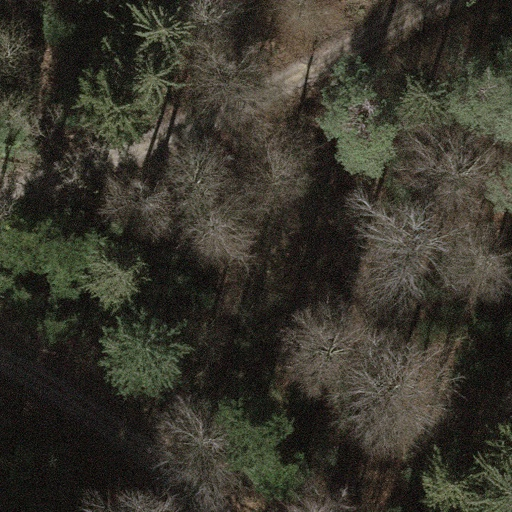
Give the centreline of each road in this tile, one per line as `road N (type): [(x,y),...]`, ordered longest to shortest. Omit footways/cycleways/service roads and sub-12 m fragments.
road 1 (track): [(440,0),(318,71),(152,145),(0,200)]
road 2 (track): [(0,359),(73,394),(221,511)]
